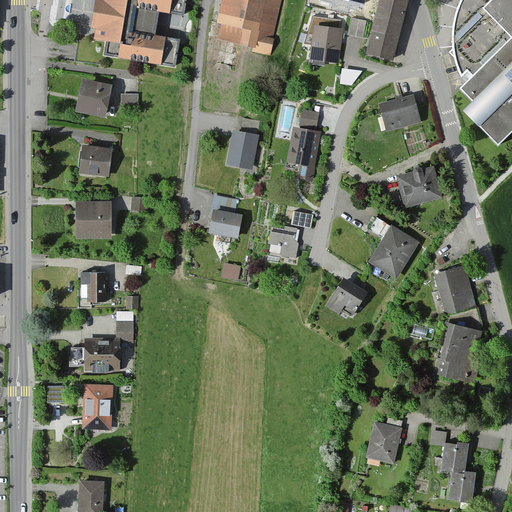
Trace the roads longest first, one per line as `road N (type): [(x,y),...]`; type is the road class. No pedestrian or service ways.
road 1 (residential): [(434,63),(511,353)]
road 2 (residential): [(312,273),(353,103),(374,82),(434,63)]
road 3 (secondary): [(18,259),(17,0)]
road 4 (secondary): [(18,511),(18,259)]
road 5 (residential): [(207,0),(184,211)]
